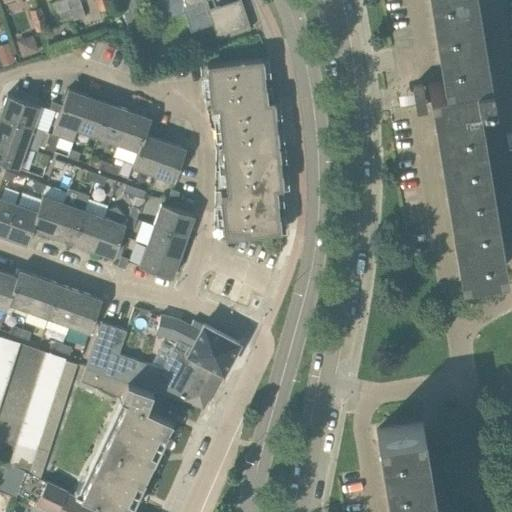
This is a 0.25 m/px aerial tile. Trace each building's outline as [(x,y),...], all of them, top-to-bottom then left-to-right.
[(58,22),(69,19),(64,0),(59,0),(51,3),(58,22)] [(64,0),(69,19),(70,21),(84,17),(78,0),(64,0)] [(107,0),(98,0),(96,1),(99,11),(110,7),(107,0)] [(144,21),(137,2),(136,0),(124,0),(127,10),(122,12),(127,27),(144,21)] [(184,12),(190,31),(212,24),(218,40),(250,29),(240,0),(239,0),(209,10),(206,0),(158,0),(164,19),(184,12)] [(478,97),(493,94),(477,0),(429,0),(443,81),(428,83),(428,84),(427,84),(428,93),(430,104),(431,104),(459,274),(506,266),(478,97)] [(35,21),(43,19),(40,7),(31,9),(35,21)] [(43,19),(35,21),(37,31),(46,28),(43,19)] [(16,61),(12,52),(0,56),(0,57),(3,66),(16,61)] [(207,64),(211,109),(218,108),(218,106),(267,100),(262,58),(207,64)] [(77,129),(89,96),(68,89),(62,105),(59,112),(56,121),(51,133),(49,132),(46,141),(56,144),(58,136),(72,141),(77,129)] [(0,113),(0,115),(32,127),(40,106),(7,94),(0,113)] [(77,129),(97,136),(109,103),(89,96),(77,129)] [(273,100),(267,100),(218,106),(218,108),(223,150),(278,144),(273,100)] [(49,109),(59,112),(62,105),(52,101),(49,109)] [(97,136),(117,143),(118,143),(129,110),(109,103),(97,136)] [(137,150),(138,150),(144,134),(145,134),(151,118),(129,110),(118,143),(117,143),(113,156),(132,163),(133,163),(137,150)] [(0,138),(25,147),(32,127),(0,115),(0,138)] [(132,163),(131,166),(154,174),(165,141),(145,134),(144,134),(138,150),(137,150),(133,163),(132,163)] [(0,162),(17,168),(25,147),(0,138),(0,162)] [(56,144),(46,141),(43,148),(53,152),(56,144)] [(165,141),(154,174),(174,181),(186,149),(165,141)] [(278,144),(223,150),(227,191),(227,194),(276,189),(283,188),(278,144)] [(67,156),(77,160),(80,152),(70,148),(67,156)] [(42,152),(38,162),(46,165),(50,155),(42,152)] [(65,161),(55,158),(52,166),(62,169),(65,161)] [(98,167),(108,171),(110,163),(101,159),(98,167)] [(110,163),(108,171),(117,174),(120,166),(110,163)] [(72,176),(75,166),(68,164),(65,174),(72,176)] [(15,174),(5,170),(2,178),(12,182),(15,174)] [(84,177),(94,181),(96,173),(87,170),(84,177)] [(96,173),(94,181),(103,184),(106,176),(96,173)] [(33,189),(43,192),(46,184),(36,181),(33,189)] [(122,192),(133,195),(136,187),(125,183),(122,192)] [(33,228),(52,235),(64,201),(67,192),(46,184),(43,192),(43,193),(40,201),(38,208),(39,208),(33,224),(34,224),(33,228)] [(52,235),(73,242),(84,209),(84,208),(89,194),(68,187),(67,192),(64,201),(52,235)] [(136,187),(133,195),(142,199),(145,190),(136,187)] [(168,199),(175,202),(179,192),(171,189),(168,199)] [(280,231),(276,189),(227,194),(227,191),(220,192),(225,237),(280,231)] [(17,204),(6,236),(27,244),(33,228),(34,224),(33,224),(39,208),(38,208),(40,201),(20,194),(17,204)] [(0,197),(0,234),(6,236),(17,204),(0,197)] [(153,224),(186,236),(194,214),(161,203),(153,224)] [(128,215),(136,218),(140,207),(132,205),(128,215)] [(105,216),(93,250),(114,257),(127,225),(127,218),(115,206),(106,208),(104,215),(105,216)] [(105,216),(104,215),(84,209),(73,242),(93,250),(105,216)] [(127,218),(127,225),(133,227),(136,218),(128,215),(127,218)] [(146,244),(179,256),(186,236),(153,224),(146,244)] [(179,256),(146,244),(139,266),(171,277),(179,256)] [(125,268),(128,258),(121,256),(117,266),(125,268)] [(0,270),(0,308),(6,310),(8,303),(7,303),(17,277),(16,276),(0,270)] [(16,276),(17,277),(7,303),(8,303),(28,310),(40,277),(19,270),(16,276)] [(28,310),(48,318),(60,284),(40,277),(28,310)] [(48,318),(69,325),(80,292),(60,284),(48,318)] [(69,325),(90,332),(101,299),(80,292),(69,325)] [(85,367),(128,383),(153,391),(202,408),(203,409),(239,342),(203,324),(202,325),(193,320),(190,326),(178,319),(160,315),(155,334),(169,336),(176,340),(162,368),(119,352),(126,329),(101,321),(85,367)] [(8,332),(18,336),(21,328),(11,324),(8,332)] [(21,328),(18,336),(28,339),(31,331),(21,328)] [(0,347),(16,353),(20,343),(0,336),(0,347)] [(49,347),(59,350),(62,342),(52,339),(49,347)] [(62,342),(59,350),(69,354),(71,346),(62,342)] [(0,358),(13,363),(16,353),(0,347),(0,358)] [(42,362),(62,369),(65,359),(66,359),(45,352),(42,362)] [(0,370),(10,373),(13,363),(0,358),(0,370)] [(40,477),(48,450),(77,363),(65,359),(62,369),(59,379),(56,389),(52,399),(49,409),(46,419),(42,429),(39,439),(36,447),(36,449),(32,459),(28,472),(40,477)] [(38,372),(59,379),(62,369),(42,362),(38,372)] [(153,391),(128,383),(85,367),(81,379),(121,398),(77,491),(75,490),(74,493),(74,494),(113,511),(128,511),(172,421),(154,412),(159,398),(151,395),(153,391)] [(0,381),(7,383),(10,373),(0,370),(0,381)] [(35,382),(56,389),(59,379),(38,372),(35,382)] [(32,392),(52,399),(56,389),(35,382),(32,392)] [(29,402),(49,409),(52,399),(32,392),(29,402)] [(25,413),(46,419),(49,409),(29,402),(25,413)] [(22,423),(42,429),(46,419),(25,413),(22,423)] [(389,511),(437,511),(422,422),(376,430),(389,511)] [(19,433),(39,439),(42,429),(22,423),(19,433)] [(36,449),(36,447),(39,439),(19,433),(16,443),(36,449)] [(12,453),(32,459),(36,449),(16,443),(12,453)] [(9,463),(26,471),(28,472),(32,459),(12,453),(9,463)] [(0,489),(15,497),(17,493),(26,471),(9,463),(7,462),(0,482),(0,489)] [(17,493),(55,511),(66,489),(40,477),(28,472),(26,471),(17,493)] [(113,511),(74,494),(74,493),(66,489),(55,511),(54,511),(113,511)]
